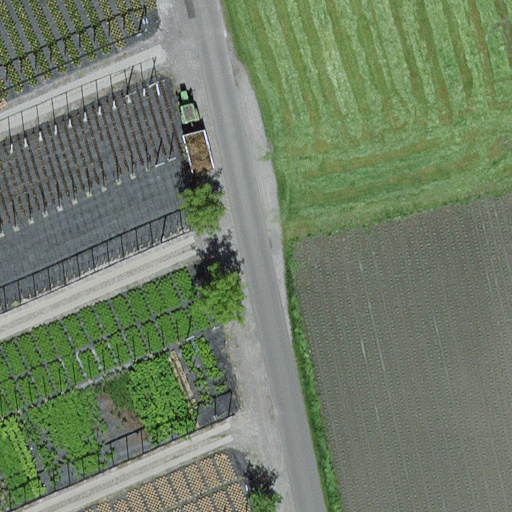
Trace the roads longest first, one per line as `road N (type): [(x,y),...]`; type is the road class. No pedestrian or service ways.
road 1 (track): [(204,0),(312,511)]
road 2 (track): [(0,329),(251,221)]
road 3 (track): [(290,405),(43,511)]
road 4 (track): [(211,34),(0,125)]
